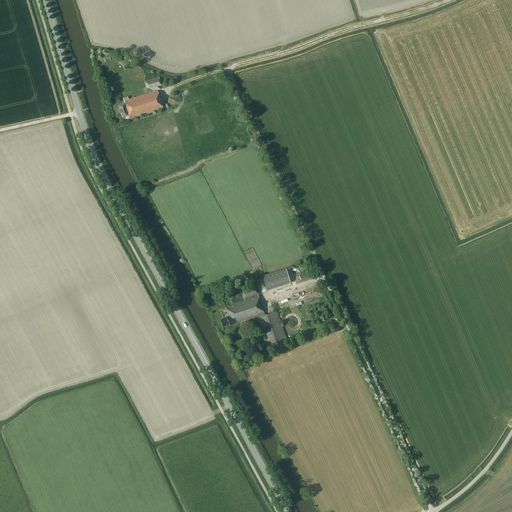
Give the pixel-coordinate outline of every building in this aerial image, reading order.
[(145,81),(147,90),(162,86),(159,77),(145,81)] [(129,116),(130,119),(162,109),(157,91),(129,100),(124,101),(124,104),(118,105),(122,118),(129,116)] [(259,261),(253,249),(245,253),(251,264),(253,263),(252,261),(254,260),(255,263),(259,261)] [(262,276),(267,291),(291,283),(286,268),(262,276)] [(259,316),(264,314),(255,286),(241,291),(244,301),(225,307),(228,316),(220,320),(223,327),(229,324),(230,326),(237,323),(238,324),(259,316)] [(264,314),(259,316),(259,317),(257,318),(267,346),(286,339),(276,312),(265,316),(264,314)]
